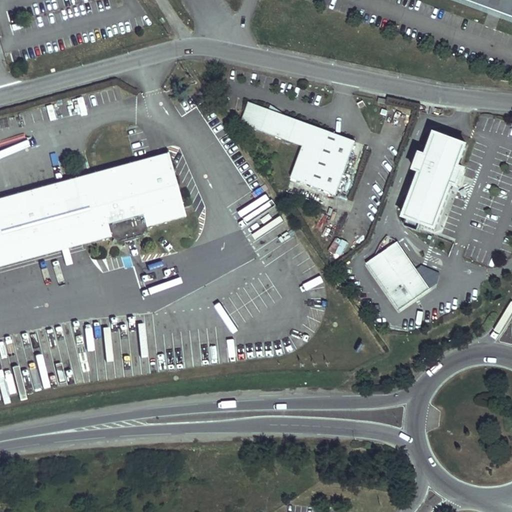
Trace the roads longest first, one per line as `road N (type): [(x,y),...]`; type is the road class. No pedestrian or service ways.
road 1 (secondary): [(423,388),(385,399),(191,403),(39,431)]
road 2 (secondary): [(39,431),(293,421),(416,444)]
road 3 (unclassified): [(190,46),(511,102)]
road 4 (unclassified): [(0,97),(190,46)]
road 5 (unknown): [(348,74),(349,111),(378,145),(357,216)]
